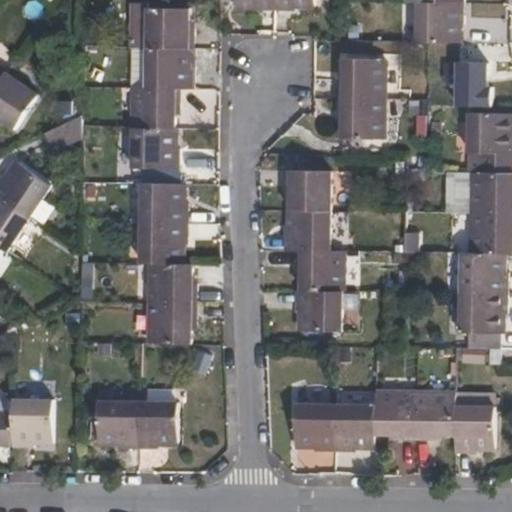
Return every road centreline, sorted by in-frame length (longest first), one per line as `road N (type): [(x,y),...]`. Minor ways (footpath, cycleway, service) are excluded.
road 1 (residential): [(251,79),(251,500)]
road 2 (residential): [(511,501),(251,500)]
road 3 (residential): [(251,500),(0,503)]
